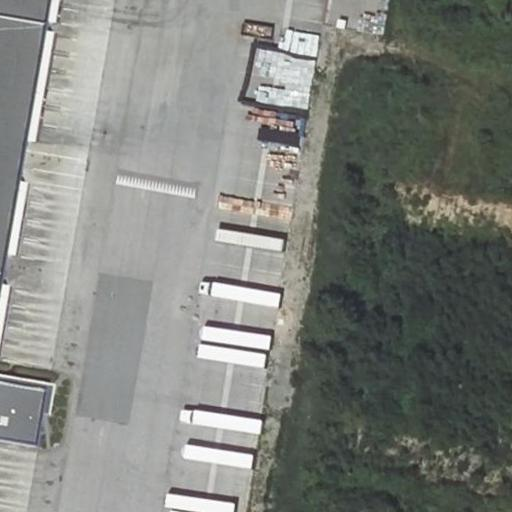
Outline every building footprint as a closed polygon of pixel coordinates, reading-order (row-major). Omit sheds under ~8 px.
[(26,149),(44,39),(45,31),(50,0),(0,0),(0,445),(42,454),(53,398),(0,388),(0,300),(2,290),(7,261),(19,189),(26,149)] [(67,0),(50,0),(45,31),(63,33),(67,0)] [(61,43),(44,39),(26,149),(43,152),(61,43)] [(235,132),(225,204),(273,211),(283,138),(235,132)] [(19,189),(7,261),(24,264),(36,192),(19,189)] [(2,290),(0,300),(0,367),(5,369),(17,294),(2,290)]
